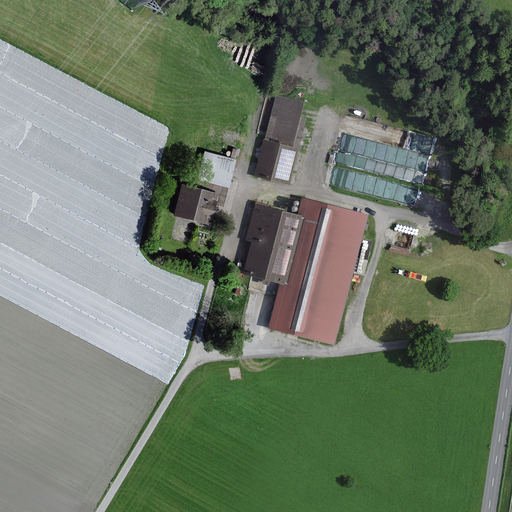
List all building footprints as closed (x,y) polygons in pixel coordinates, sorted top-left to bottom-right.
[(277,95),(265,141),(299,149),(307,118),(301,117),(304,102),(277,95)] [(265,141),(264,140),(255,177),(290,186),(299,149),(265,141)] [(203,152),(196,181),(227,188),(235,160),(203,152)] [(209,225),(217,195),(225,197),(227,188),(196,181),(194,188),(180,185),(172,216),(209,225)] [(303,197),(298,215),(306,217),(289,285),(281,283),(270,328),(337,345),(370,214),(303,197)] [(298,215),(256,205),(248,240),(252,242),(244,274),(281,283),(289,285),(306,217),(298,215)] [(412,249),(411,241),(392,242),(393,250),(412,249)]
